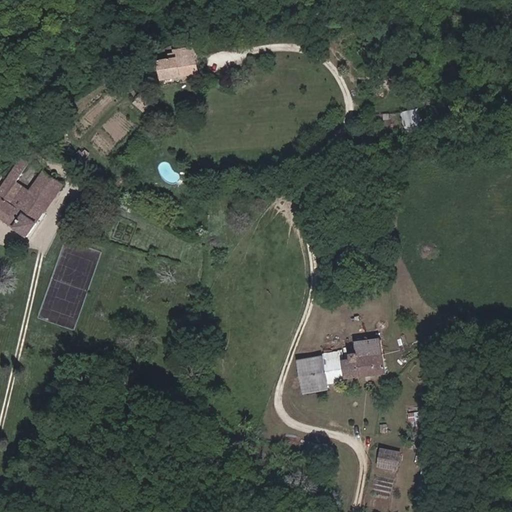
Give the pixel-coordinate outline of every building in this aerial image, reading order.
[(196,56),(162,61),(165,79),(198,74),(196,56)] [(147,94),(144,97),(142,95),(140,97),(142,100),(141,101),(152,110),(157,103),(147,94)] [(403,110),(403,130),(423,130),(423,110),(403,110)] [(14,187),(18,181),(32,161),(25,156),(0,193),(0,214),(31,235),(66,185),(54,176),(57,171),(51,167),(47,172),(33,192),(28,198),(14,187)] [(33,192),(18,181),(14,187),(28,198),(33,192)] [(344,363),(346,380),(386,376),(385,363),(384,353),(382,343),(357,347),(358,355),(351,356),(352,363),(344,363)] [(346,380),(344,363),(343,354),(325,355),(327,382),(346,380)] [(381,457),(380,465),(396,469),(398,461),(381,457)]
